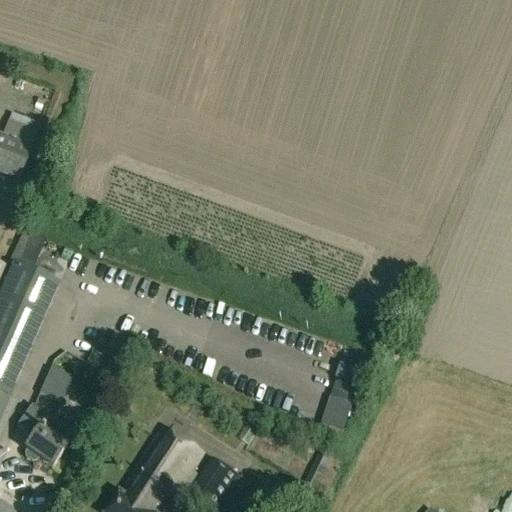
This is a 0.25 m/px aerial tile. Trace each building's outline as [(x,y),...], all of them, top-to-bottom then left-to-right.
[(10,109),(0,104),(0,92),(7,75),(0,71),(0,123),(4,125),(10,109)] [(0,177),(18,184),(32,149),(0,136),(0,177)] [(0,417),(58,286),(12,266),(0,294),(0,417)] [(114,334),(102,356),(114,362),(125,340),(114,334)] [(60,406),(72,381),(50,371),(38,396),(60,406)] [(74,438),(31,407),(17,427),(33,439),(24,451),(27,453),(25,456),(25,460),(31,464),(35,464),(37,461),(51,471),(74,438)] [(167,511),(204,457),(164,431),(121,496),(119,495),(108,511),(167,511)] [(325,499),(344,461),(323,451),(304,488),(325,499)] [(202,511),(218,511),(240,480),(211,461),(185,500),(202,511)] [(258,511),(283,511),(284,510),(265,500),(258,511)]
